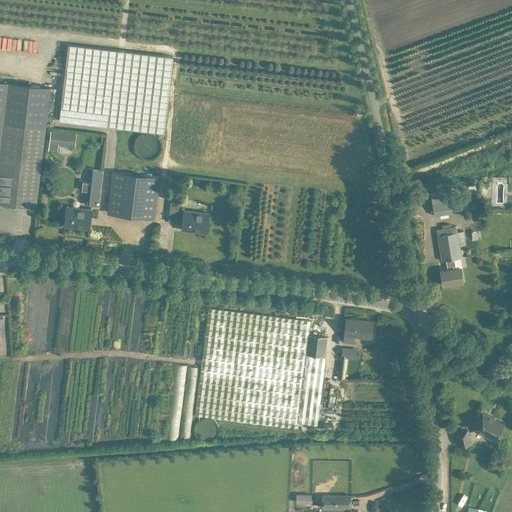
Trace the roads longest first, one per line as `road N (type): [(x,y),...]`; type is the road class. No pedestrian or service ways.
road 1 (unclassified): [(414,314),(111,269),(0,268)]
road 2 (unclassified): [(414,314),(350,0)]
road 3 (unclassified): [(432,511),(439,466),(414,314)]
road 4 (unclassified): [(511,383),(414,314)]
